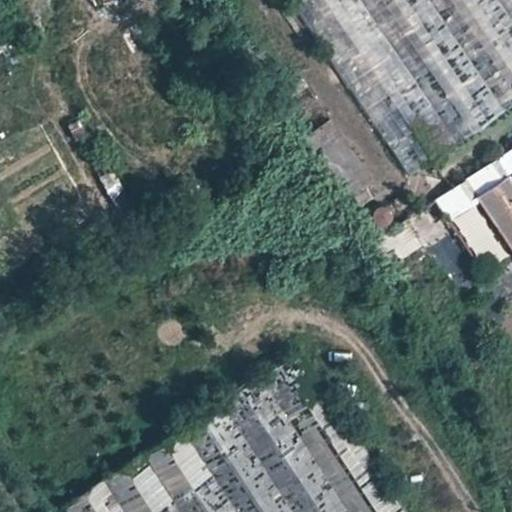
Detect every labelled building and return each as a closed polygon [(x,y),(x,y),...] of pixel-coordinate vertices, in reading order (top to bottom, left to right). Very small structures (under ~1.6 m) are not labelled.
[(300,138),(341,193),(368,173),(328,118),(300,138)] [(475,187),(511,162),(511,141),(465,173),(475,187)] [(511,181),(504,171),(475,191),(511,243),(511,181)] [(434,194),(450,215),(477,195),(462,174),(434,194)] [(388,227),(386,221),(383,223),(379,223),(375,222),(373,219),(371,216),(370,211),(371,208),(373,206),(376,204),(379,203),(382,203),(386,204),(370,181),(346,198),(372,239),(388,227)] [(180,426),(141,457),(171,494),(190,479),(188,476),(208,460),(180,426)] [(511,449),(510,446),(503,452),(511,465),(511,449)]
